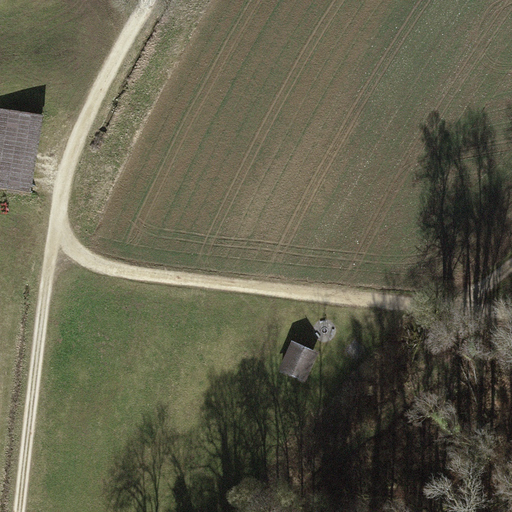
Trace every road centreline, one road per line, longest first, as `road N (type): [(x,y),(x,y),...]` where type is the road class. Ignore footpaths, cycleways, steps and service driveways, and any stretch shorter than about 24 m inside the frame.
road 1 (track): [(511,315),(132,271),(89,258),(60,218)]
road 2 (track): [(20,511),(60,218)]
road 3 (track): [(150,0),(93,105),(60,218)]
